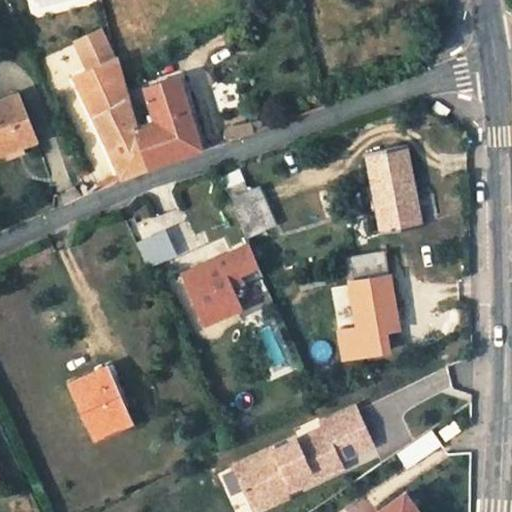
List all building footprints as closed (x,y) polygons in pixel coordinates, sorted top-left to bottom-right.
[(117,57),(101,19),(74,31),(90,69),(117,57)] [(33,22),(21,27),(28,44),(40,39),(33,22)] [(75,75),(121,172),(123,177),(148,167),(137,129),(117,57),(90,69),(75,75)] [(200,149),(177,78),(146,88),(154,115),(157,124),(147,126),(137,129),(148,167),(200,149)] [(17,97),(0,103),(0,153),(3,152),(23,145),(35,141),(17,97)] [(438,100),(432,108),(447,119),(453,111),(438,100)] [(144,117),(147,126),(157,124),(154,115),(144,117)] [(252,130),(249,124),(230,127),(224,136),(230,138),(252,130)] [(3,152),(8,160),(26,154),(23,145),(3,152)] [(383,232),(420,226),(405,148),(369,155),(383,232)] [(238,171),(219,179),(223,188),(243,181),(238,171)] [(246,239),(274,228),(258,188),(247,193),(243,181),(223,188),(246,239)] [(367,244),(358,214),(345,218),(355,249),(367,244)] [(279,241),(274,228),(246,239),(249,246),(252,253),(259,250),(279,241)] [(163,232),(137,243),(149,269),(175,257),(163,232)] [(249,246),(184,275),(205,324),(240,309),(239,307),(230,285),(260,271),(255,259),(252,253),(249,246)] [(263,256),(259,250),(252,253),(255,259),(263,256)] [(397,329),(382,253),(347,259),(358,335),(370,333),(380,331),(397,329)] [(264,280),(260,271),(230,285),(239,307),(242,306),(246,288),(264,280)] [(322,273),(299,279),(302,292),(325,286),(322,273)] [(370,333),(371,343),(382,341),(380,331),(370,333)] [(377,359),(363,361),(365,375),(379,373),(377,359)] [(105,370),(71,385),(95,439),(129,423),(105,370)] [(301,393),(306,404),(314,400),(309,389),(301,393)] [(245,494),(253,511),(257,511),(269,506),(288,497),(286,493),(298,487),(341,466),(338,460),(372,444),(354,407),(319,423),(322,428),(273,451),(273,449),(233,469),(245,494)] [(434,428),(399,452),(409,467),(444,443),(434,428)] [(418,511),(406,495),(383,511),(418,511)]
